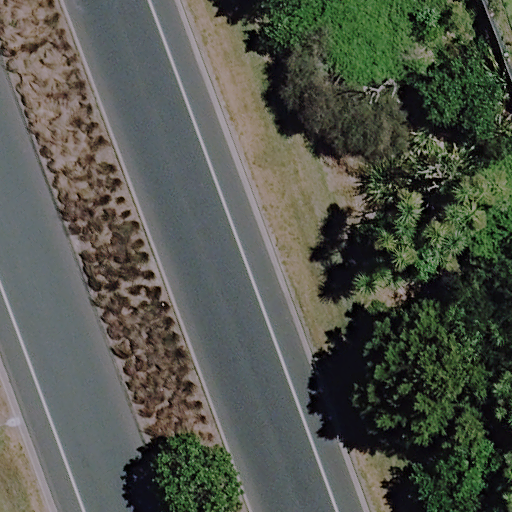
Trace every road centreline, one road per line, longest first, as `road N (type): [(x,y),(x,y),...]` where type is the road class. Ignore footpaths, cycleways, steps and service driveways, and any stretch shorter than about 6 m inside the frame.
road 1 (secondary): [(107,0),(297,511)]
road 2 (secondary): [(119,511),(0,180)]
